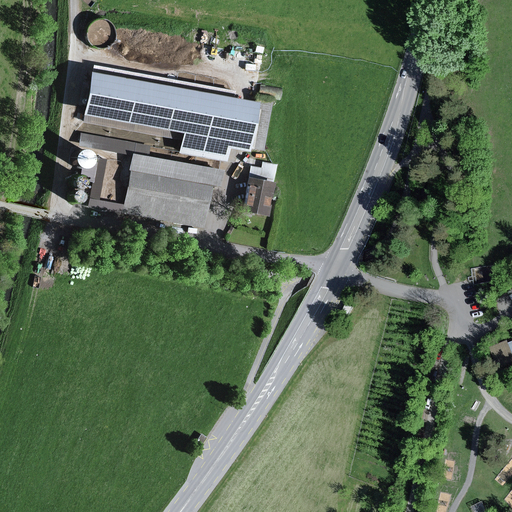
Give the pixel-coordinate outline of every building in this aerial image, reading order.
[(105,47),(109,45),(112,42),(114,38),(115,34),(115,30),(113,26),(111,22),(107,20),(103,18),(99,18),(95,19),(91,21),(88,24),(86,28),(85,32),(86,36),(87,40),(90,44),(93,46),(97,47),(101,48),(105,47)] [(118,71),(86,66),(73,144),(105,149),(118,71)] [(118,121),(138,125),(136,143),(134,142),(135,141),(135,140),(135,139),(135,138),(134,138),(133,137),(132,138),(131,138),(130,139),(130,138),(129,137),(128,137),(127,137),(126,137),(125,138),(125,139),(125,140),(125,141),(126,141),(123,159),(133,160),(124,216),(208,229),(215,187),(222,188),(229,148),(262,153),(271,96),(235,90),(233,101),(149,88),(151,78),(126,74),(118,121)] [(79,168),(82,167),(85,165),(87,163),(88,160),(88,157),(88,154),(86,152),(84,150),(81,149),(78,149),(75,149),(72,151),(70,154),(69,157),(69,160),(71,163),(73,166),(76,167),(79,168)] [(281,163),(264,160),(263,165),(251,162),(241,212),(270,217),(281,163)] [(76,187),(78,186),(79,185),(80,183),(80,181),(80,179),(79,178),(78,176),(76,175),(74,175),(72,175),(70,176),(69,178),(68,180),(68,182),(68,184),(70,186),(71,187),(73,187),(76,187)] [(73,201),(75,200),(77,199),(77,197),(78,195),(77,193),(77,192),(75,190),(73,189),(72,189),(70,189),(68,190),(66,192),(66,193),(65,196),(66,198),(67,199),(69,201),(71,201),(73,201)] [(357,306),(350,302),(343,316),(349,320),(357,306)] [(510,339),(494,346),(501,366),(511,361),(511,343),(511,342),(510,339)] [(209,437),(202,432),(196,441),(203,446),(209,437)] [(510,481),(511,477),(511,457),(501,476),(510,481)]
